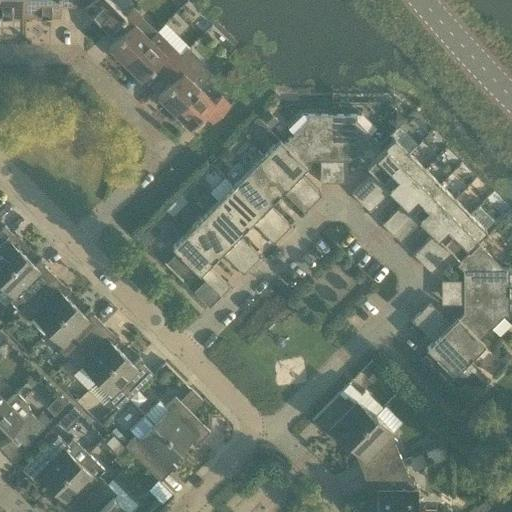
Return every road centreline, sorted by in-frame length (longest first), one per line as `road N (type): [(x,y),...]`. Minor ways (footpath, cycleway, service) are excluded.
road 1 (residential): [(276,429),(405,295),(404,272),(349,214),(315,212),(183,348)]
road 2 (residential): [(75,242),(147,168),(150,137),(66,53),(0,55)]
road 3 (residential): [(183,348),(75,242)]
road 4 (tertiary): [(511,99),(423,0)]
